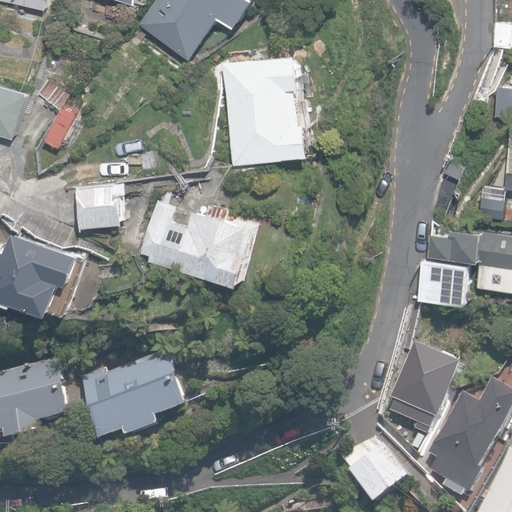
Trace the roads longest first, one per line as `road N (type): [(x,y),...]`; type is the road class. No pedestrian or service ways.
road 1 (residential): [(422,144),(389,303),(360,379),(324,411),(158,481),(0,500)]
road 2 (residential): [(476,0),(470,72),(422,144)]
road 3 (residential): [(402,0),(417,33),(422,144)]
